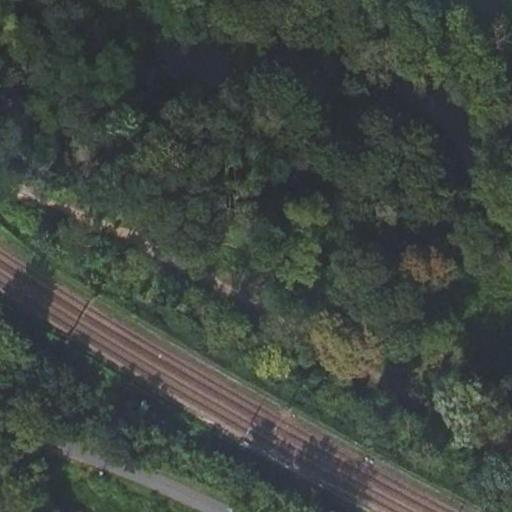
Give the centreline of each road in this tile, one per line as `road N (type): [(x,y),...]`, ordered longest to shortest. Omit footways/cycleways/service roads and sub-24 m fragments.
road 1 (track): [(194,272),(511,445)]
road 2 (track): [(511,206),(481,229),(434,243),(253,245),(194,272)]
road 3 (residential): [(224,511),(0,425)]
road 4 (track): [(0,156),(194,272)]
